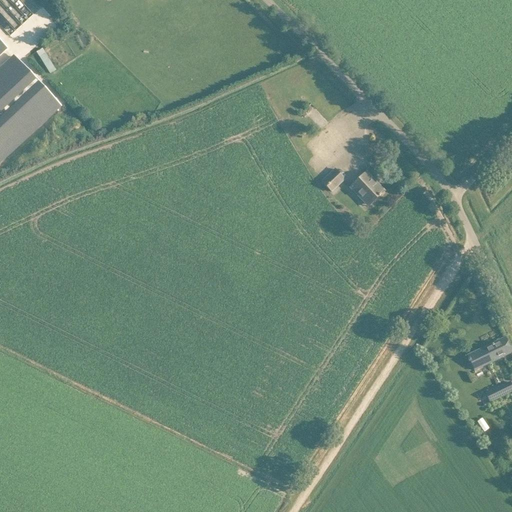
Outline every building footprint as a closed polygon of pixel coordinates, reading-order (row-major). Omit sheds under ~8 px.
[(43,54),(57,75),(63,70),(50,50),(43,54)] [(0,163),(60,108),(13,57),(0,68),(0,163)] [(332,192),(345,180),(335,170),(322,182),(332,192)] [(368,207),(384,192),(377,184),(376,186),(365,175),(350,188),(368,207)] [(511,352),(505,338),(504,338),(467,356),(475,371),(511,352)] [(511,391),(511,386),(510,383),(486,394),(490,402),(511,391)]
